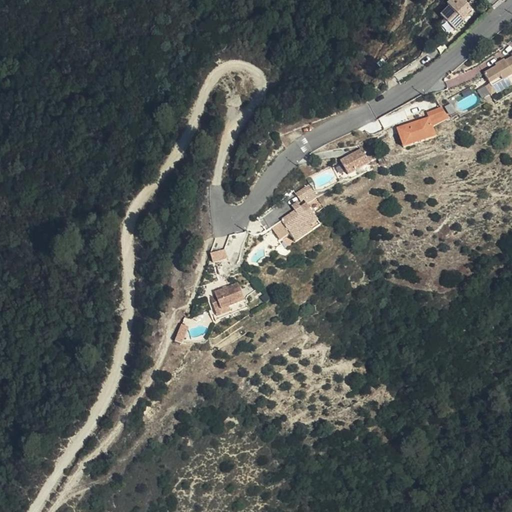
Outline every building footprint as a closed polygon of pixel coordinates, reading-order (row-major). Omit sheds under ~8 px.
[(472,13),(457,0),(454,0),(446,10),(449,13),(441,21),(455,36),(465,26),(462,23),(472,13)] [(487,90),(489,93),(505,82),(511,78),(511,59),(506,64),(505,62),(499,66),(500,68),(486,77),(491,86),(487,90)] [(505,82),(489,93),(492,98),(508,88),(505,82)] [(454,112),(446,101),(434,110),(438,114),(407,129),(413,138),(419,135),(423,143),(440,135),(436,126),(443,123),(442,122),(454,112)] [(436,126),(440,135),(447,132),(443,123),(436,126)] [(419,135),(413,138),(416,146),(423,143),(419,135)] [(372,164),(364,151),(343,164),(352,177),(372,164)] [(325,196),(316,183),(302,191),(307,199),(311,197),(314,202),(325,196)] [(325,219),(314,202),(307,207),(302,210),(278,224),(286,238),(297,232),(299,236),(325,219)] [(328,225),(325,219),(299,236),(302,240),(328,225)] [(212,256),(213,264),(214,266),(229,261),(227,255),(226,253),(212,256)] [(212,300),(216,313),(230,308),(246,302),(239,286),(217,294),(218,298),(212,300)] [(230,308),(216,313),(218,318),(232,313),(230,308)] [(184,336),(179,331),(178,333),(176,335),(182,341),(184,336)]
